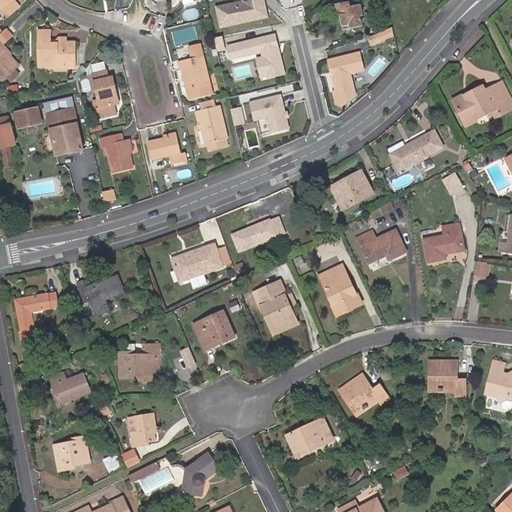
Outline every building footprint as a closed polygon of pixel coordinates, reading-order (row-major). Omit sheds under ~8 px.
[(6,15),(18,4),(13,0),(0,0),(0,10),(1,10),(6,15)] [(239,0),(219,5),(223,23),(250,17),(253,12),(267,8),(265,0),(239,0)] [(340,5),(344,25),(351,24),(351,27),(363,24),(361,14),(362,14),(360,3),(354,4),(354,2),(348,3),(340,5)] [(20,6),(18,4),(6,15),(9,18),(20,6)] [(267,8),(253,12),(250,17),(268,13),(267,8)] [(394,32),(392,24),(379,29),(381,37),(394,32)] [(276,33),(229,44),(232,56),(265,48),(271,74),(285,71),(276,33)] [(59,38),(55,41),(55,43),(49,43),(49,41),(49,38),(39,38),(38,63),(65,64),(65,68),(73,68),(73,49),(65,49),(65,44),(65,37),(59,38)] [(192,56),(203,53),(201,43),(189,45),(192,56)] [(0,46),(10,57),(13,56),(2,44),(0,46)] [(0,46),(0,79),(3,83),(20,67),(10,57),(0,46)] [(360,49),(329,56),(336,87),(354,83),(351,71),(364,68),(360,49)] [(185,77),(186,80),(189,90),(191,99),(213,95),(211,85),(204,56),(192,58),(182,60),(184,69),(185,77)] [(74,77),(76,82),(82,74),(78,71),(74,77)] [(111,90),(115,89),(112,77),(107,78),(106,71),(91,74),(99,108),(96,109),(99,120),(118,116),(115,105),(111,90)] [(511,103),(501,83),(494,86),(508,111),(511,108),(511,103)] [(482,87),(453,103),(465,126),(491,111),(497,109),(500,115),(508,111),(494,86),(485,91),(482,87)] [(282,93),(249,101),(253,118),(268,114),(272,129),(289,124),(282,93)] [(216,108),(214,99),(200,103),(202,111),(216,108)] [(220,107),(216,108),(202,111),(199,112),(207,145),(209,152),(229,148),(228,140),(220,107)] [(46,115),(56,156),(71,153),(83,150),(73,109),(46,115)] [(497,109),(491,111),(495,118),(500,115),(497,109)] [(38,110),(16,115),(17,119),(14,120),(15,124),(17,123),(19,129),(41,124),(38,110)] [(242,110),(233,112),(235,122),(245,120),(242,110)] [(0,119),(0,127),(10,126),(8,117),(0,119)] [(0,127),(0,143),(1,149),(9,147),(14,146),(10,126),(0,127)] [(436,131),(392,154),(400,170),(444,147),(436,131)] [(128,154),(125,143),(122,143),(121,135),(101,140),(102,147),(105,147),(111,172),(131,168),(128,154)] [(176,137),(164,140),(148,143),(152,161),(169,157),(171,165),(186,163),(184,154),(181,155),(176,137)] [(389,149),(392,154),(406,146),(403,141),(389,149)] [(1,149),(5,167),(12,165),(9,147),(1,149)] [(389,161),(380,165),(383,172),(392,168),(389,161)] [(457,170),(444,179),(456,195),(469,186),(457,170)] [(475,172),(470,175),(473,180),(478,177),(475,172)] [(348,184),(334,192),(344,210),(372,195),(360,173),(346,180),(348,184)] [(346,180),(332,188),(334,192),(348,184),(346,180)] [(101,193),(103,203),(113,201),(111,191),(101,193)] [(269,218),(248,226),(231,233),(238,250),(255,243),(284,232),(279,217),(270,220),(269,218)] [(430,259),(448,257),(447,251),(467,247),(462,221),(446,225),(447,233),(426,236),(430,259)] [(372,260),(388,252),(390,257),(407,249),(398,227),(378,236),(374,228),(359,235),(372,260)] [(498,249),(506,250),(508,234),(500,233),(498,249)] [(213,241),(170,257),(179,280),(221,264),(215,247),(213,241)] [(215,247),(221,264),(230,260),(224,243),(215,247)] [(321,269),(334,299),(339,297),(343,307),(362,300),(344,259),(321,269)] [(488,262),(475,261),(473,274),(486,276),(488,262)] [(104,299),(126,290),(120,274),(99,282),(100,286),(88,290),(84,280),(76,283),(84,303),(92,299),(91,296),(93,295),(100,314),(113,308),(111,302),(106,303),(104,299)] [(257,288),(263,302),(268,301),(276,320),(296,312),(291,303),(287,292),(281,278),(257,288)] [(292,290),(287,292),(291,303),(297,300),(292,290)] [(40,355),(31,314),(58,308),(55,293),(13,302),(20,333),(16,335),(22,358),(40,355)] [(339,297),(334,299),(339,309),(343,307),(339,297)] [(268,301),(263,302),(274,328),(298,318),(296,312),(276,320),(268,301)] [(227,335),(228,338),(239,333),(228,306),(197,319),(203,332),(210,330),(214,340),(227,335)] [(208,346),(228,338),(227,335),(214,340),(210,330),(203,332),(208,346)] [(189,367),(199,363),(192,345),(182,349),(189,367)] [(125,374),(142,373),(147,373),(148,367),(156,367),(156,350),(139,350),(133,350),(133,347),(125,347),(125,374)] [(499,356),(496,366),(507,368),(509,358),(499,356)] [(443,386),(449,386),(448,383),(462,383),(462,374),(461,357),(434,357),(434,383),(442,383),(443,386)] [(511,369),(507,368),(496,366),(490,390),(500,392),(503,397),(509,394),(511,395),(511,369)] [(147,373),(142,373),(142,376),(156,376),(156,367),(148,367),(147,373)] [(63,401),(95,389),(88,370),(71,377),(68,369),(50,376),(53,385),(56,383),(63,401)] [(367,405),(373,401),(371,399),(381,392),(383,395),(384,396),(392,391),(383,378),(376,383),(367,369),(343,384),(359,407),(365,403),(367,405)] [(462,383),(462,386),(462,390),(471,390),(470,374),(462,374),(462,383)] [(371,399),(373,401),(383,395),(381,392),(371,399)] [(161,437),(159,428),(158,424),(161,423),(159,409),(140,412),(142,428),(135,429),(137,445),(139,444),(145,444),(145,440),(153,438),(161,437)] [(316,438),(318,442),(336,433),(326,411),(289,428),(298,446),(316,438)] [(72,461),(77,460),(94,458),(90,432),(78,434),(78,437),(73,438),(59,440),(63,465),(72,463),(72,461)] [(300,450),(318,442),(316,438),(298,446),(300,450)] [(126,450),(132,463),(145,457),(139,444),(137,445),(126,450)] [(207,476),(209,473),(222,461),(209,446),(189,462),(185,486),(203,490),(207,476)] [(105,457),(111,471),(126,464),(118,450),(105,457)] [(135,482),(142,479),(147,492),(176,480),(170,466),(163,470),(160,461),(131,473),(135,482)] [(390,511),(392,511),(382,492),(364,501),(360,494),(344,503),(347,510),(345,511),(390,511)] [(40,494),(42,503),(51,502),(50,493),(40,494)] [(499,511),(511,511),(511,495),(498,510),(499,511)] [(241,511),(235,498),(214,507),(216,511),(241,511)] [(122,511),(116,500),(96,509),(92,502),(72,511),(122,511)]
